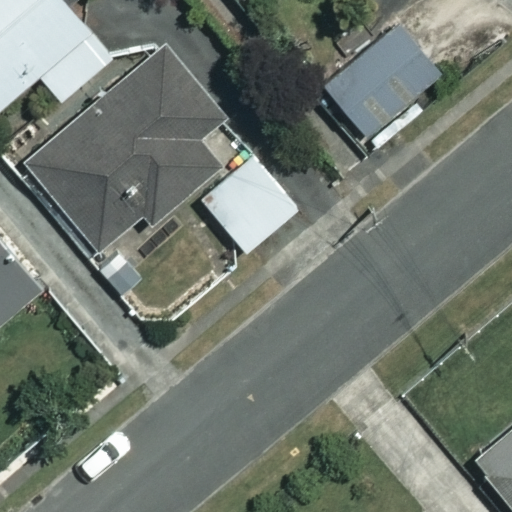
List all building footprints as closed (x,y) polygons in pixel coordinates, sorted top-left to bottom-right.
[(110,54),(68,0),(0,0),(0,93),(36,66),(57,94),(110,54)] [(440,73),(382,0),(346,0),(310,29),(336,61),(320,73),(366,131),(440,73)] [(22,156),(98,243),(137,209),(144,216),(206,162),(198,153),(240,116),(165,30),(22,156)] [(295,199),(249,150),(201,194),(247,244),(295,199)] [(0,314),(37,286),(0,236),(0,314)] [(511,421),(473,455),(511,499),(511,421)]
